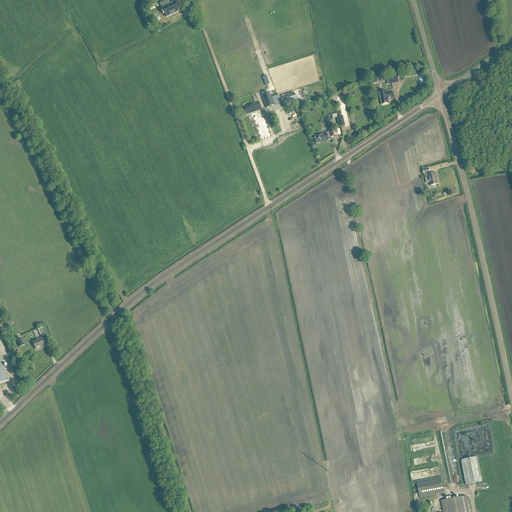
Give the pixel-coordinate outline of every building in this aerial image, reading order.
[(159,4),(163,12),(166,18),(178,12),(174,5),(170,7),(167,0),(159,4)] [(387,78),(388,81),(388,85),(399,83),(397,76),(387,78)] [(343,92),(344,97),(356,95),(355,89),(343,92)] [(279,95),(272,98),(270,92),(261,95),(266,108),(274,105),(274,106),(281,104),(282,106),(296,101),(294,93),(280,98),(279,95)] [(382,106),(389,104),(388,101),(394,100),(393,92),(386,93),(386,92),(380,93),(382,106)] [(247,115),(261,110),(259,103),(249,106),(250,107),(244,109),(247,115)] [(261,141),(271,137),(262,114),(253,117),(261,141)] [(325,133),(326,134),(314,137),(315,144),(324,142),(328,141),(327,141),(331,140),(330,138),(334,137),(332,131),(325,133)] [(430,184),(431,186),(438,184),(436,178),(437,178),(436,174),(428,176),(429,179),(425,180),(426,185),(430,184)] [(32,342),(35,350),(45,346),(43,341),(46,339),(44,334),(40,335),(42,338),(32,342)] [(16,340),(19,348),(24,346),(21,338),(16,340)] [(18,356),(27,352),(25,347),(16,351),(18,356)] [(0,356),(0,383),(8,381),(0,356)] [(461,461),(466,486),(482,482),(478,457),(461,461)] [(419,496),(444,492),(442,479),(417,484),(419,496)] [(469,511),(467,497),(442,501),(443,511),(469,511)]
